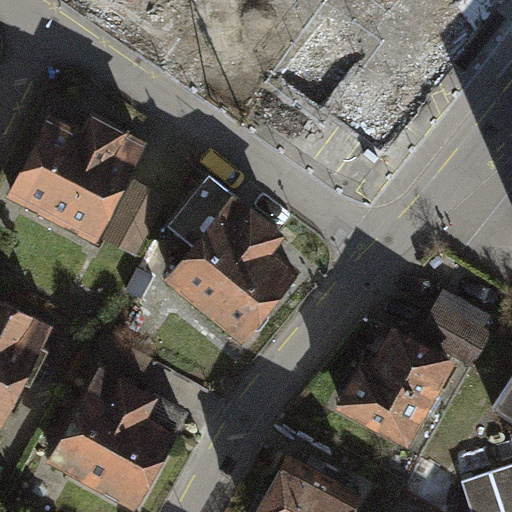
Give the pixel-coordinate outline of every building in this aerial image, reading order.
[(244,0),(254,14),(273,0),(244,0)] [(343,0),(339,7),(377,35),(316,116),(380,164),(433,94),(390,62),(430,8),(419,0),(343,0)] [(441,0),(490,32),(511,0),(441,0)] [(101,115),(87,139),(58,123),(16,198),(99,244),(154,144),(101,115)] [(283,234),(238,196),(171,275),(245,339),(301,273),(271,247),(283,234)] [(0,313),(0,431),(4,434),(60,335),(5,305),(0,313)] [(457,365),(398,332),(376,370),(361,362),(335,408),(411,449),(457,365)] [(158,396),(103,366),(52,457),(137,505),(178,432),(148,415),(158,396)] [(350,511),(356,503),(281,462),(253,511),(350,511)] [(511,511),(511,462),(469,475),(480,511),(511,511)]
